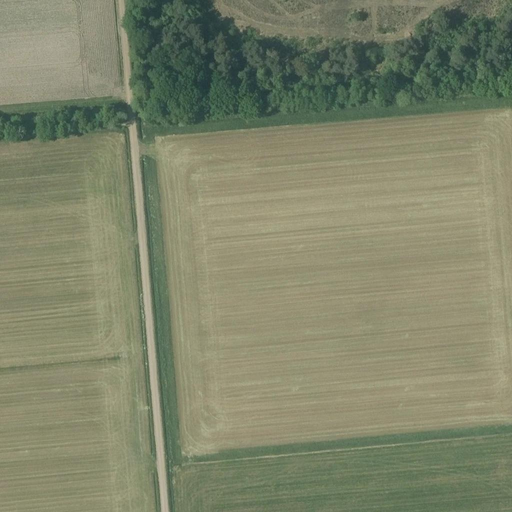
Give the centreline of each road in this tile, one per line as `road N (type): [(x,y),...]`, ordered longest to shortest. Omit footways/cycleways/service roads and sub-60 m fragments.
road 1 (track): [(131,122),(164,511)]
road 2 (track): [(120,0),(131,122)]
